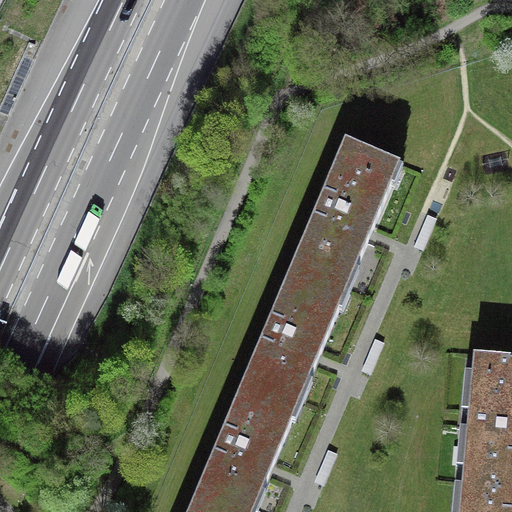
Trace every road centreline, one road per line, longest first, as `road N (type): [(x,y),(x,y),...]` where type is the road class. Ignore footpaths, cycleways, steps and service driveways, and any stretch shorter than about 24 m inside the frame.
road 1 (motorway): [(0,402),(183,0)]
road 2 (motorway): [(123,0),(0,269)]
